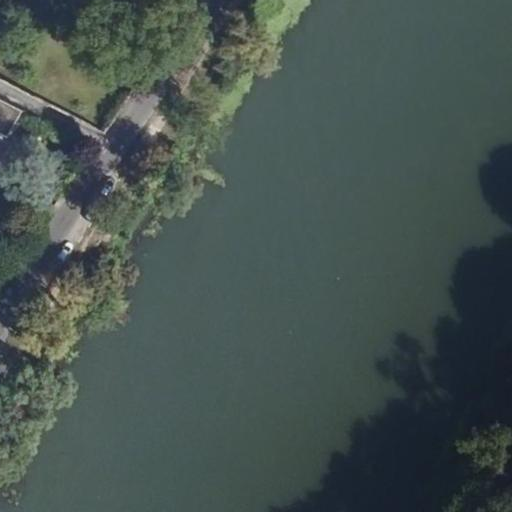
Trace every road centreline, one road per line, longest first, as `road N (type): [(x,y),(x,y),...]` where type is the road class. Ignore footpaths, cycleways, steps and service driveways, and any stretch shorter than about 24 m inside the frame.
road 1 (residential): [(0,344),(97,204),(219,0)]
road 2 (unknown): [(121,164),(0,95)]
